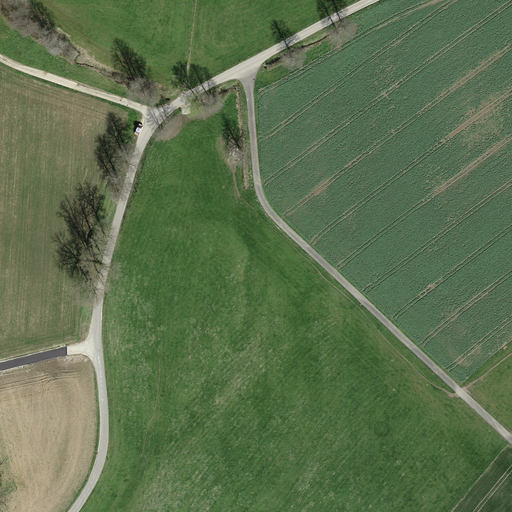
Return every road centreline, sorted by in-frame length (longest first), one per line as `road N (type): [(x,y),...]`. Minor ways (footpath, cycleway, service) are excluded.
road 1 (unclassified): [(371,0),(183,98),(145,136),(99,298),(102,452),(72,511)]
road 2 (track): [(511,441),(261,204),(245,65)]
road 3 (track): [(0,56),(159,116)]
